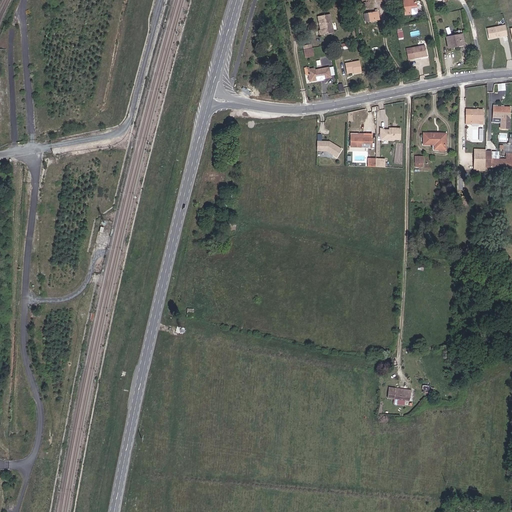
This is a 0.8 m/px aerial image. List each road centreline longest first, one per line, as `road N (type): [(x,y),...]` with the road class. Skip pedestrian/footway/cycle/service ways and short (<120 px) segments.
road 1 (tertiary): [(208,102),(113,511)]
road 2 (track): [(402,378),(408,90)]
road 3 (tertiary): [(233,102),(304,110),(511,73)]
road 4 (track): [(14,152),(12,27)]
